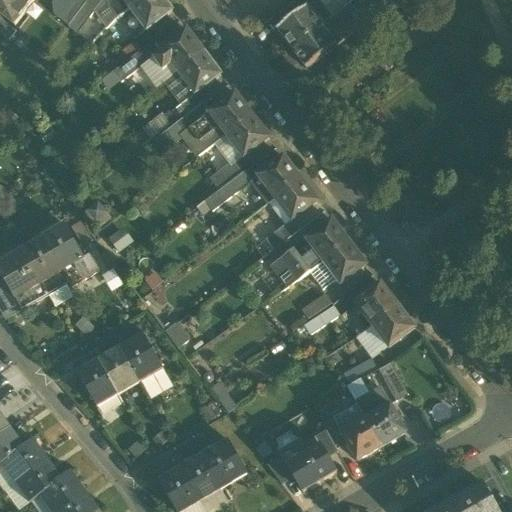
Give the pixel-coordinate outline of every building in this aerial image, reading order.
[(0,0),(0,15),(14,27),(35,0),(0,0)] [(85,4),(87,2),(84,0),(55,0),(52,4),(54,15),(68,26),(85,4)] [(88,0),(87,2),(85,4),(94,12),(103,0),(88,0)] [(94,12),(107,29),(114,22),(117,19),(103,0),(94,12)] [(172,12),(162,0),(122,0),(130,10),(147,32),(172,12)] [(343,0),(320,0),(317,3),(330,20),(348,6),(343,0)] [(357,13),(367,23),(391,4),(390,4),(386,0),(354,0),(349,5),(357,13)] [(322,28),(330,20),(317,3),(316,2),(277,31),(292,51),(322,28)] [(85,4),(68,26),(67,28),(77,35),(94,12),(85,4)] [(330,20),(322,28),(336,47),(344,41),(342,38),(359,25),(353,18),(357,13),(349,5),(348,6),(330,20)] [(0,34),(9,42),(16,32),(0,19),(0,34)] [(306,70),(336,47),(322,28),(292,51),(306,70)] [(172,65),(178,73),(204,54),(187,32),(161,51),(162,52),(153,59),(163,72),(172,65)] [(118,55),(125,63),(141,51),(135,43),(118,55)] [(113,73),(121,84),(140,69),(150,62),(141,51),(113,73)] [(220,76),(204,54),(178,73),(195,95),(220,76)] [(162,85),(178,73),(172,65),(163,72),(153,59),(150,62),(140,69),(156,90),(162,85)] [(109,91),(121,84),(113,73),(101,82),(109,91)] [(178,73),(162,85),(179,106),(187,100),(187,101),(195,95),(178,73)] [(174,126),(181,121),(202,105),(195,95),(187,101),(187,100),(179,106),(164,118),(172,128),(174,126)] [(209,115),(226,137),(252,117),(235,95),(210,114),(209,115)] [(203,105),(202,105),(181,121),(188,131),(209,115),(210,114),(203,105)] [(21,120),(28,129),(37,122),(30,113),(21,120)] [(214,147),(227,137),(226,137),(209,115),(188,131),(181,121),(174,126),(183,139),(198,159),(214,147)] [(159,138),(172,128),(164,118),(163,117),(135,137),(144,149),(159,138)] [(269,140),(252,117),(226,137),(227,137),(243,159),(269,140)] [(172,128),(159,138),(169,150),(183,139),(174,126),(172,128)] [(57,136),(51,127),(38,136),(45,145),(57,136)] [(227,137),(214,147),(230,167),(236,163),(237,164),(243,159),(227,137)] [(258,178),(275,200),(301,181),(284,159),(258,178)] [(218,193),(227,186),(244,173),(237,164),(236,163),(230,167),(210,182),(218,193)] [(251,183),(244,173),(227,186),(235,196),(251,185),(252,184),(251,183)] [(251,183),(252,184),(251,185),(267,206),(269,205),(275,200),(258,178),(251,183)] [(318,203),(301,181),(275,200),(292,223),(294,221),(318,203)] [(211,211),(213,214),(235,196),(227,186),(218,193),(205,203),(211,211)] [(275,200),(269,205),(286,226),(286,227),(292,223),(275,200)] [(108,214),(99,203),(87,212),(96,223),(108,214)] [(197,210),(202,217),(211,211),(205,203),(197,210)] [(301,231),(294,221),(292,223),(286,227),(293,236),(301,231)] [(298,283),(310,274),(323,264),(349,244),(332,222),(306,242),(314,251),(301,261),(294,251),(281,261),(298,283)] [(92,242),(82,224),(71,230),(81,248),(92,242)] [(266,241),(273,252),(287,242),(293,236),(286,227),(286,226),(266,241)] [(65,227),(43,240),(63,274),(85,262),(84,260),(65,227)] [(134,244),(123,229),(108,241),(119,255),(134,244)] [(43,240),(22,252),(42,286),(49,298),(55,309),(72,299),(66,288),(60,276),(63,274),(43,240)] [(269,255),(277,265),(281,261),(294,251),(287,242),(273,252),(269,255)] [(349,244),(323,264),(337,282),(340,286),(366,267),(349,244)] [(0,275),(6,285),(13,297),(27,289),(30,294),(42,286),(22,252),(0,264),(0,275)] [(85,262),(63,274),(70,286),(72,290),(100,274),(90,257),(84,260),(85,262)] [(298,283),(281,261),(277,265),(272,269),(274,272),(284,285),(288,290),(292,287),(298,283)] [(323,292),(337,282),(323,264),(310,274),(323,292)] [(123,288),(114,272),(102,279),(111,295),(123,288)] [(284,285),(274,272),(261,282),(272,295),(284,285)] [(66,288),(70,286),(63,274),(60,276),(66,288)] [(164,285),(155,274),(145,283),(153,293),(164,285)] [(8,321),(22,313),(13,297),(6,285),(1,288),(0,287),(0,310),(1,310),(8,321)] [(49,298),(42,286),(30,294),(27,289),(13,297),(22,313),(49,298)] [(355,305),(372,328),(397,308),(380,286),(355,305)] [(302,312),(309,321),(332,306),(325,296),(302,312)] [(414,331),(397,308),(372,328),(388,348),(389,350),(414,331)] [(333,309),(316,320),(321,329),(338,318),(333,309)] [(95,331),(83,319),(75,328),(87,340),(95,331)] [(308,338),(321,329),(316,320),(303,329),(308,338)] [(192,341),(179,324),(165,334),(179,352),(192,341)] [(372,360),(388,348),(372,328),(356,340),(372,360)] [(143,337),(119,350),(139,385),(163,371),(162,371),(143,337)] [(119,350),(98,362),(118,397),(139,385),(119,350)] [(344,376),(350,387),(378,371),(372,360),(344,376)] [(97,410),(118,397),(98,362),(77,375),(97,410)] [(379,372),(396,404),(409,397),(391,365),(379,372)] [(163,370),(162,371),(163,371),(139,385),(148,401),(172,387),(163,370)] [(348,389),(356,405),(370,397),(361,382),(348,389)] [(238,408),(219,384),(209,392),(228,416),(238,408)] [(357,407),(365,421),(390,407),(391,407),(381,391),(370,397),(356,405),(358,407),(357,407)] [(221,416),(214,403),(200,411),(207,424),(221,416)] [(341,436),(341,435),(365,421),(357,407),(333,421),(341,436)] [(406,435),(390,407),(365,421),(382,449),(406,435)] [(0,437),(10,430),(0,415),(0,437)] [(323,427),(327,433),(337,452),(348,446),(341,435),(341,436),(333,421),(323,427)] [(382,449),(365,421),(341,435),(348,446),(357,463),(382,449)] [(24,450),(10,430),(0,437),(0,467),(2,466),(24,450)] [(278,445),(279,454),(299,443),(292,437),(290,433),(276,442),(278,445)] [(338,454),(337,452),(327,433),(315,440),(319,447),(320,447),(328,460),(338,454)] [(228,442),(201,458),(221,493),(233,485),(230,481),(245,472),(228,442)] [(34,443),(24,450),(2,466),(16,486),(48,462),(34,443)] [(147,452),(139,443),(128,452),(136,462),(147,452)] [(283,459),(287,466),(306,455),(299,443),(279,454),(282,459),(283,459)] [(319,447),(306,455),(287,466),(286,466),(295,480),(303,495),(337,475),(328,460),(320,447),(319,447)] [(201,458),(180,470),(200,505),(221,493),(201,458)] [(268,468),(282,487),(295,480),(286,466),(287,466),(283,459),(282,459),(268,468)] [(62,482),(48,462),(16,486),(30,505),(31,504),(39,498),(62,482)] [(0,489),(3,494),(4,494),(16,486),(2,466),(0,467),(0,489)] [(175,511),(187,511),(200,505),(180,470),(159,482),(175,511)] [(248,477),(245,472),(230,481),(233,485),(248,477)] [(72,475),(62,482),(39,498),(49,511),(61,511),(85,494),(72,475)] [(434,511),(498,511),(483,484),(434,511)] [(20,511),(30,505),(16,486),(4,494),(17,511),(20,511)] [(219,511),(229,506),(221,493),(200,505),(204,511),(219,511)] [(98,511),(85,494),(61,511),(98,511)] [(49,511),(39,498),(31,504),(37,511),(49,511)]
